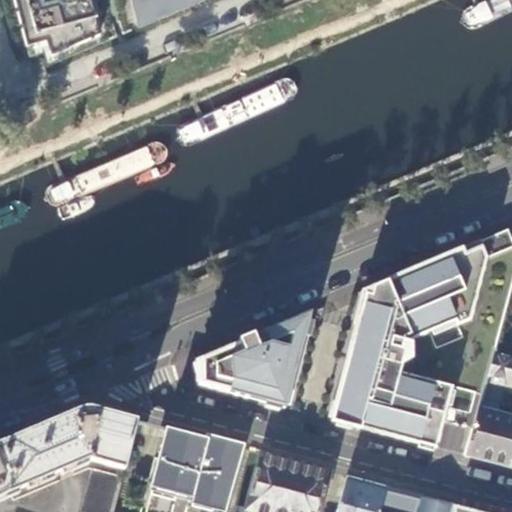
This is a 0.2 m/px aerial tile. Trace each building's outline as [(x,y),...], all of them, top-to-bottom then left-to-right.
[(89,0),(88,0),(12,0),(26,49),(45,44),(49,58),(70,49),(99,37),(89,0)] [(130,0),(138,29),(206,0),(205,0),(130,0)] [(70,49),(49,58),(51,66),(73,57),(70,49)] [(511,246),(506,232),(366,290),(332,422),(437,449),(445,423),(473,430),(478,409),(480,404),(485,384),(492,354),(511,278),(511,246)] [(285,409),(308,315),(197,362),(197,386),(285,409)] [(511,391),(511,358),(492,354),(485,384),(493,386),(511,391)] [(488,406),(493,386),(485,384),(480,404),(488,406)] [(110,511),(134,421),(90,410),(86,409),(82,409),(78,410),(0,443),(0,497),(87,460),(107,466),(105,473),(91,469),(80,511),(110,511)] [(473,430),(466,457),(511,469),(511,417),(478,409),(473,430)] [(243,450),(216,443),(215,446),(165,433),(154,477),(151,489),(188,498),(188,499),(227,510),(243,450)] [(318,511),(329,472),(260,454),(245,508),(235,506),(233,511),(318,511)] [(377,511),(384,487),(344,476),(334,511),(377,511)] [(413,511),(418,496),(384,487),(377,511),(413,511)] [(448,511),(451,504),(418,496),(413,511),(448,511)]
